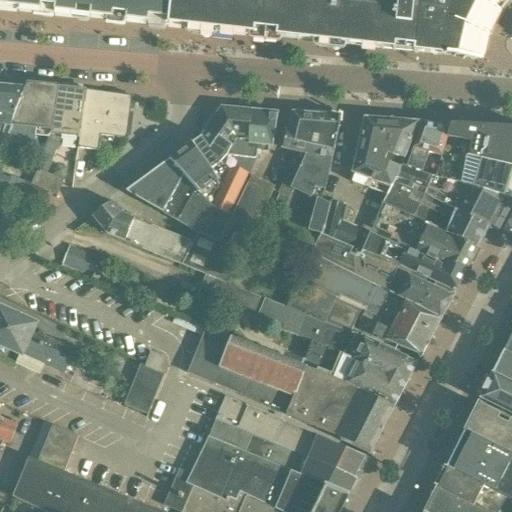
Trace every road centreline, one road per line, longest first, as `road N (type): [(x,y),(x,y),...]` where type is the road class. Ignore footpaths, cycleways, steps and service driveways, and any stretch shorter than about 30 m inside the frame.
road 1 (residential): [(186,68),(176,126),(164,142),(0,266)]
road 2 (unclassified): [(0,52),(186,68)]
